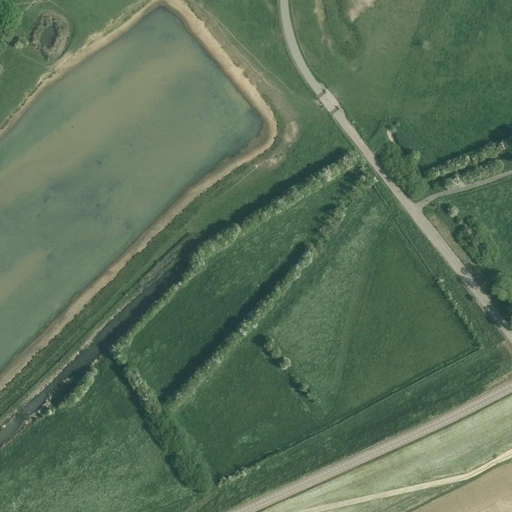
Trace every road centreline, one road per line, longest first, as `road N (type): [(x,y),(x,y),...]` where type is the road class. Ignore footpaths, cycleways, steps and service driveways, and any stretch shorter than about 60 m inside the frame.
road 1 (unclassified): [(511,338),(313,84),(290,39),(285,0)]
road 2 (tertiary): [(242,511),(511,386)]
